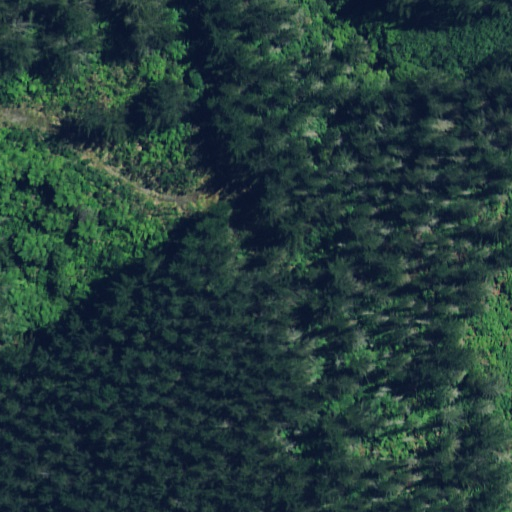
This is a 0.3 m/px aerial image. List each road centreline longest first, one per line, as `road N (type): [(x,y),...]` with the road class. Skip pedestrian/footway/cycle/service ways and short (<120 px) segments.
road 1 (track): [(251,209),(279,316),(283,511)]
road 2 (track): [(0,334),(110,289),(251,209)]
road 3 (track): [(192,0),(251,209)]
